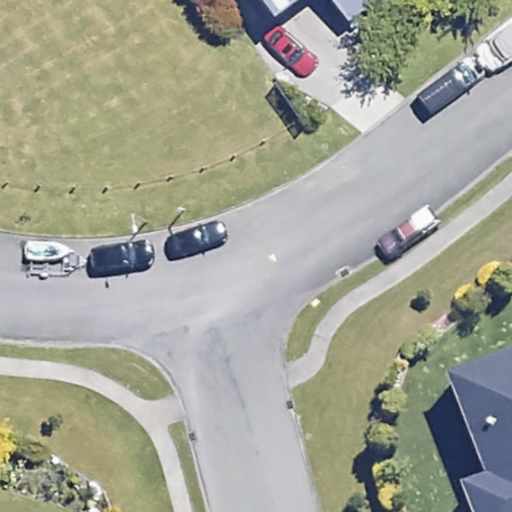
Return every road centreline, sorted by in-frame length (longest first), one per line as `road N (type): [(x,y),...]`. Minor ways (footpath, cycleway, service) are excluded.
road 1 (residential): [(174,289),(377,173),(511,77)]
road 2 (residential): [(228,511),(174,289)]
road 3 (residential): [(0,296),(174,289)]
